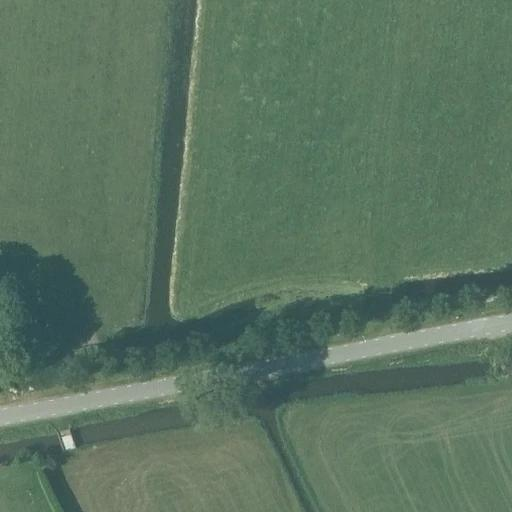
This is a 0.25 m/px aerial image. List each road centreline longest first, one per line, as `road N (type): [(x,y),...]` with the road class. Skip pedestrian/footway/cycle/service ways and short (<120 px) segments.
road 1 (unclassified): [(0,418),(511,327)]
road 2 (track): [(386,137),(383,292),(392,351)]
road 3 (track): [(86,264),(96,396)]
